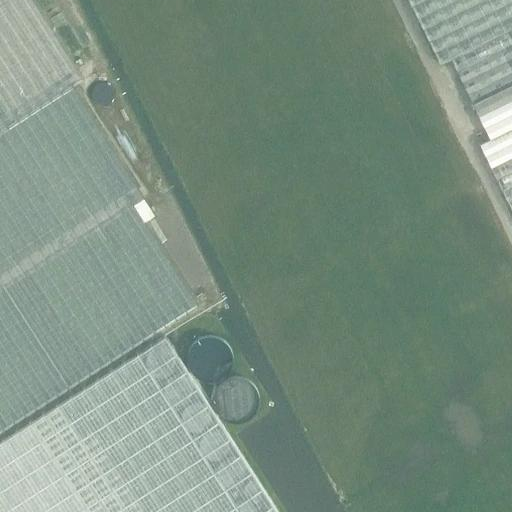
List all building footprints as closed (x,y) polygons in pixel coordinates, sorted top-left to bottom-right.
[(0,0),(0,432),(198,305),(143,222),(154,215),(144,198),(72,87),(83,80),(31,0),(0,0)] [(511,0),(408,0),(440,65),(451,60),(502,36),(511,57),(511,129),(490,139),(478,144),(488,165),(511,212),(511,0)] [(451,60),(490,139),(511,129),(511,57),(502,36),(451,60)] [(93,88),(91,94),(94,101),(100,104),(107,103),(112,98),(113,92),(110,86),(104,82),(98,83),(93,88)] [(187,357),(190,366),(195,374),(203,379),(212,380),(220,378),(228,373),(233,365),(234,356),(232,347),(227,340),(219,335),(210,333),(201,336),(194,341),(189,348),(187,357)] [(0,511),(270,511),(160,340),(4,439),(0,442),(0,511)] [(220,413),(227,419),(235,421),(243,420),(250,417),(255,411),(259,404),(259,396),(257,388),(251,381),(244,377),(235,377),(227,379),(220,385),(215,394),(215,404),(220,413)]
